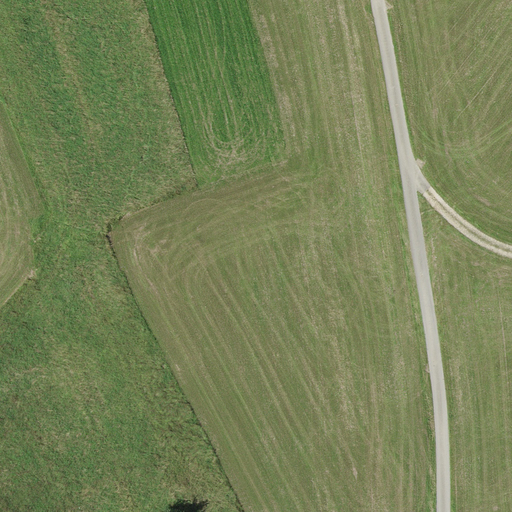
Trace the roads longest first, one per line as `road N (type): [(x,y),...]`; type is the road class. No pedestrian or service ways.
road 1 (track): [(377,0),(436,367),(438,511)]
road 2 (track): [(409,171),(483,239),(511,247)]
